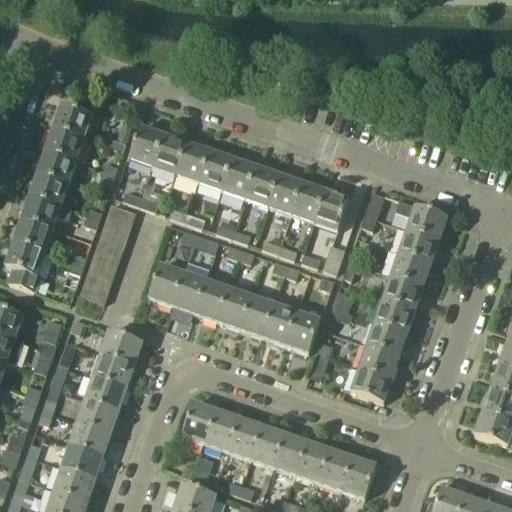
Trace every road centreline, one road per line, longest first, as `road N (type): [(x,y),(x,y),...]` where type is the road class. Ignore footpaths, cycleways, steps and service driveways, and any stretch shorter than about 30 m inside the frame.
road 1 (unclassified): [(503,213),(42,53)]
road 2 (residential): [(129,511),(178,370),(420,453)]
road 3 (residential): [(420,453),(503,213)]
road 4 (residential): [(0,176),(42,53)]
